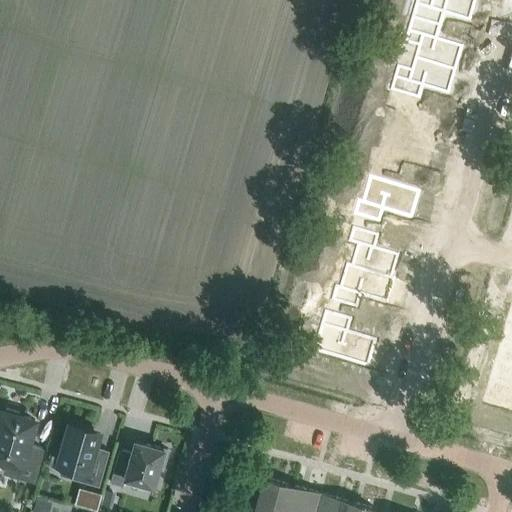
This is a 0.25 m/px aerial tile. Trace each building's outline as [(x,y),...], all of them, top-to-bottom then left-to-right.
[(417,0),(412,17),(441,25),(444,13),(470,20),(475,0),(417,0)] [(412,17),(405,41),(419,45),(415,57),(455,69),(462,45),(437,38),(441,25),(412,17)] [(398,65),(391,89),(394,90),(418,97),(419,98),(423,85),(448,93),(455,69),(415,57),(412,69),(398,65)] [(394,90),(390,104),(398,107),(392,129),(431,141),(432,140),(438,117),(414,110),(418,97),(394,90)] [(376,150),(372,163),(397,170),(400,158),(427,166),(434,141),(432,140),(431,141),(392,129),(387,127),(380,151),(376,150)] [(359,201),(355,214),(379,222),(383,209),(411,218),(419,191),(370,176),(363,202),(359,201)] [(354,227),(350,240),(358,243),(352,265),(351,266),(391,277),(392,277),(398,254),(374,247),(378,234),(354,227)] [(336,286),(332,300),(357,307),(360,294),(387,302),(394,277),(392,277),(391,277),(351,266),(352,265),(347,264),(340,287),(336,286)] [(322,323),(314,350),(368,366),(376,339),(347,330),(351,318),(326,311),(323,323),(322,323)] [(511,323),(508,322),(502,342),(511,344),(511,323)] [(511,344),(502,342),(496,361),(511,366),(511,344)] [(511,366),(496,361),(491,381),(511,387),(511,366)] [(511,387),(491,381),(485,401),(511,409),(511,387)] [(0,456),(8,459),(4,472),(34,480),(44,447),(28,443),(35,419),(18,414),(19,411),(7,408),(6,411),(2,410),(0,418),(0,456)] [(89,425),(74,421),(74,422),(70,421),(66,436),(62,435),(57,452),(65,454),(59,474),(99,485),(109,449),(88,443),(93,427),(89,426),(89,425)] [(162,466),(168,447),(136,438),(133,450),(120,446),(110,480),(122,483),(125,474),(153,483),(158,465),(162,466)] [(286,511),(294,484),(267,476),(257,511),(286,511)] [(102,505),(116,509),(122,488),(108,484),(102,505)] [(294,484),(286,511),(315,511),(321,492),(294,484)] [(97,509),(102,492),(88,489),(84,505),(97,509)] [(344,511),(348,499),(321,492),(315,511),(344,511)] [(373,511),(375,507),(348,499),(344,511),(373,511)]
